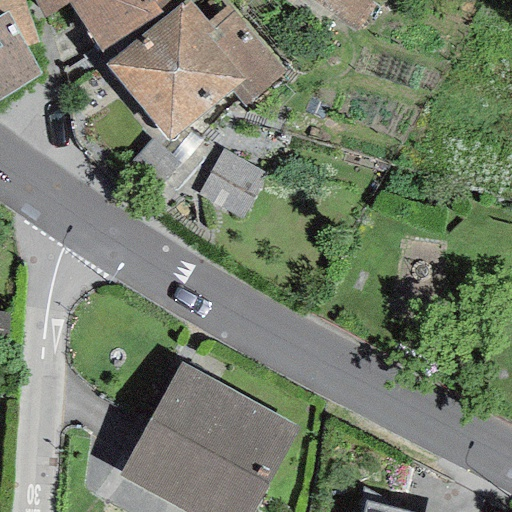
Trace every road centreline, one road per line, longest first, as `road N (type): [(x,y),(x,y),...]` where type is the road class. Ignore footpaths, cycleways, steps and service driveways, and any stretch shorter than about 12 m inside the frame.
road 1 (secondary): [(46,211),(286,349),(511,461)]
road 2 (residential): [(46,211),(23,511)]
